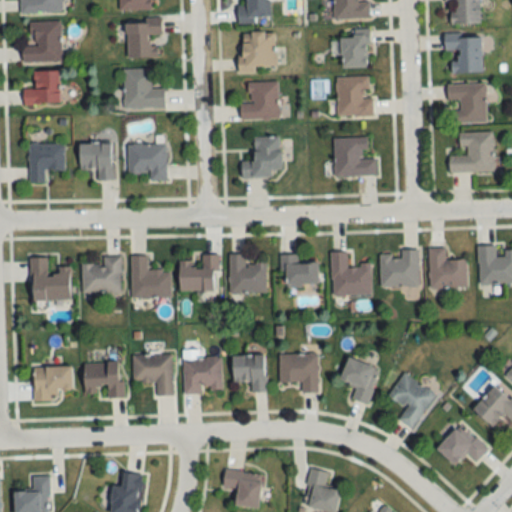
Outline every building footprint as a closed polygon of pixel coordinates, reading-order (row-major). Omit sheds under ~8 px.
[(60,0),(20,0),(20,13),(61,12),(60,0)] [(120,0),(120,10),(150,10),(150,0),(120,0)] [(238,0),(239,22),(267,22),(267,0),(238,0)] [(450,25),(480,24),(480,0),(444,0),(444,4),(455,4),(456,13),(449,13),(450,25)] [(128,58),(159,57),(159,45),(151,45),(151,35),(162,35),(161,20),(126,22),(128,58)] [(61,63),(61,21),(30,21),(30,45),(22,45),(22,63),(61,63)] [(343,68),(371,66),(369,29),(354,30),(354,37),(342,37),(343,68)] [(239,73),(255,73),(255,67),(275,67),(275,32),(239,32),(239,73)] [(445,51),(453,51),(453,73),(482,73),(482,34),(444,34),(445,51)] [(124,108),(165,108),(165,88),(152,88),(152,68),(124,68),(124,108)] [(24,89),(24,105),(61,104),(60,71),(33,71),(34,88),(24,89)] [(337,76),(337,115),(373,115),(373,97),(370,97),(370,76),(337,76)] [(279,119),(278,82),(249,82),(249,103),(241,103),(241,119),(279,119)] [(486,122),(485,84),(448,85),(449,123),(486,122)] [(494,172),(493,132),(459,133),(460,155),(448,155),(449,173),(494,172)] [(281,136),(253,137),(253,161),(241,161),(241,179),(274,178),(273,170),(282,170),(281,136)] [(333,138),(334,177),(376,176),(376,158),(363,159),(363,150),(368,150),(367,137),(333,138)] [(64,144),(28,144),(28,183),(45,183),(45,171),(64,171),(64,144)] [(113,144),(80,144),(80,170),(97,170),(97,181),(113,181),(113,144)] [(147,182),(167,182),(167,144),(127,144),(127,174),(147,174),(147,182)] [(511,285),(511,250),(504,250),(504,255),(497,255),(497,246),(478,246),(478,285),(511,285)] [(445,249),(429,249),(429,288),(467,288),(467,260),(445,260),(445,249)] [(372,295),(371,265),(348,265),(347,252),(331,253),(332,296),(372,295)] [(380,288),(419,287),(418,252),(380,253),(380,288)] [(245,255),(229,255),(229,293),(266,293),(266,264),(245,264),(245,255)] [(300,255),(281,255),(281,287),(319,287),(319,263),(300,263),(300,255)] [(132,256),(132,299),(171,299),(171,271),(148,271),(148,256),(132,256)] [(180,292),(218,291),(217,256),(202,256),(202,262),(179,263),(180,292)] [(82,294),(121,294),(121,257),(102,257),(102,265),(82,265),(82,294)] [(70,300),(70,269),(47,269),(47,258),(30,258),(30,300),(70,300)] [(172,354),(133,355),(133,381),(155,381),(155,395),(173,395),(172,354)] [(279,354),(279,381),(302,381),(302,393),(318,393),(318,354),(279,354)] [(233,355),(233,381),(250,381),(250,392),(266,392),(266,355),(233,355)] [(183,393),(222,393),(222,357),(183,357),(183,393)] [(351,399),(367,405),(380,369),(349,357),(340,381),(356,387),(351,399)] [(107,397),(125,397),(124,381),(120,381),(119,362),(84,363),(85,394),(95,394),(95,387),(107,387),(107,397)] [(59,391),(73,391),(73,366),(33,367),(34,402),(59,401),(59,391)] [(406,408),(398,420),(412,429),(435,394),(404,373),(388,396),(406,408)] [(511,392),(482,392),(482,421),(511,421),(511,392)] [(467,453),(475,462),(486,451),(460,425),(436,448),(454,466),(467,453)] [(326,511),(337,511),(342,492),(325,487),(328,472),(311,468),(302,506),(326,511)] [(222,487),(236,489),(234,505),(258,509),(263,475),(225,469),(222,487)] [(138,511),(143,475),(124,473),(122,487),(113,486),(110,511),(138,511)] [(50,511),(50,477),(32,477),(32,493),(14,493),(14,511),(50,511)] [(373,511),(393,511),(382,502),(373,511)]
